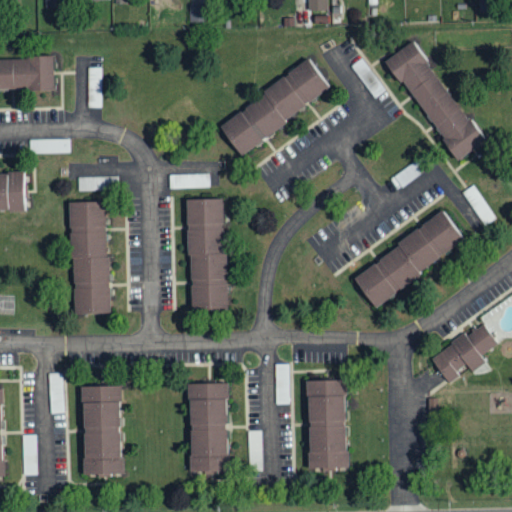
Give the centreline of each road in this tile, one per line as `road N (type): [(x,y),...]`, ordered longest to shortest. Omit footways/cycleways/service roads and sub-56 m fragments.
road 1 (residential): [(0,343),(400,339),(511,260)]
road 2 (residential): [(400,339),(406,511)]
